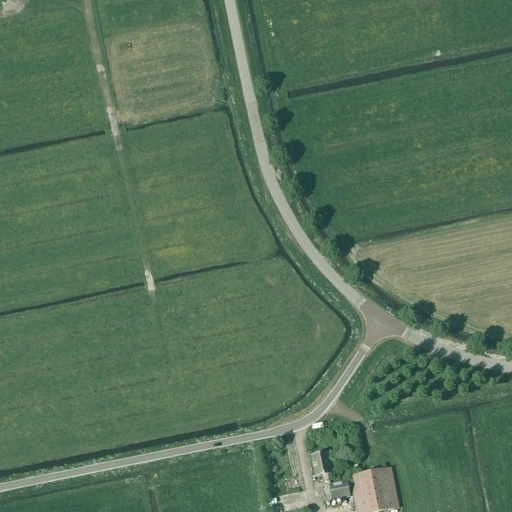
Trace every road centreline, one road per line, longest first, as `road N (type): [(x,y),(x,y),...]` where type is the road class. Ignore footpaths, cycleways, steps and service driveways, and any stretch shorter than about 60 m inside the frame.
road 1 (tertiary): [(0,487),(307,421),(384,320)]
road 2 (tertiary): [(384,320),(322,266),(279,199),(261,152),(229,0)]
road 3 (tertiary): [(384,320),(451,353),(511,367)]
